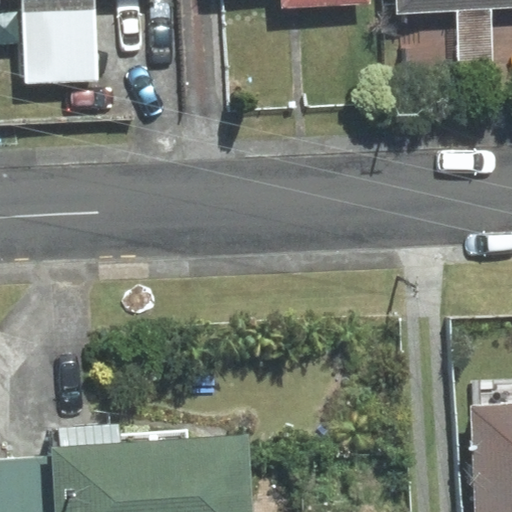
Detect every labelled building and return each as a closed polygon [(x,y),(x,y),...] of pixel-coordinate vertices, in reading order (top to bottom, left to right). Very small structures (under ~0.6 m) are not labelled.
[(83,0),(47,0),(9,2),(13,88),(88,84),(83,0)] [(270,0),(271,12),(356,7),(355,0),(270,0)] [(446,12),(449,70),(482,68),(479,10),(511,8),(511,0),(384,0),(385,15),(446,12)] [(511,511),(511,409),(458,413),(463,511),(511,511)] [(39,511),(228,511),(223,438),(34,452),(36,461),(39,511)] [(0,511),(39,511),(36,461),(0,463),(0,511)]
